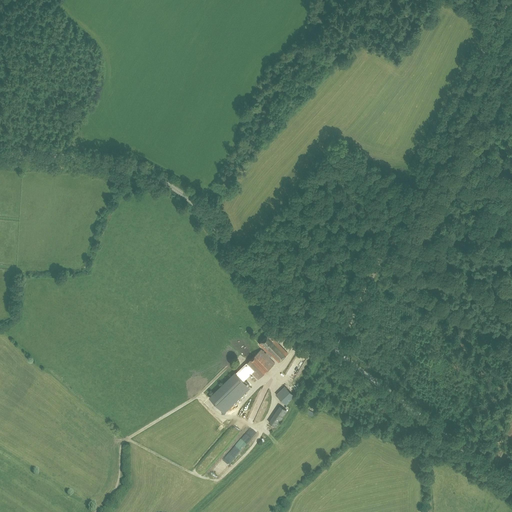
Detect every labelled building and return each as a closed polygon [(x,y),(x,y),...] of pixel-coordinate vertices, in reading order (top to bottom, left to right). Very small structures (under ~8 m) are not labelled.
[(244,365),(258,380),(262,376),(271,367),(275,363),(269,358),(272,355),(278,362),(288,353),(276,341),(277,340),(270,333),(259,344),(267,352),(265,353),(261,349),(257,353),(248,361),(244,365)] [(235,374),(210,399),(225,413),(250,389),(235,374)] [(277,396),(286,405),(295,396),(286,387),(277,396)] [(269,422),(276,427),(287,410),(280,405),(269,422)] [(238,414),(242,417),(246,410),(241,408),(238,414)] [(305,413),(312,417),(314,412),(308,409),(305,413)] [(181,508),(185,511),(187,511),(191,506),(186,502),(181,508)]
